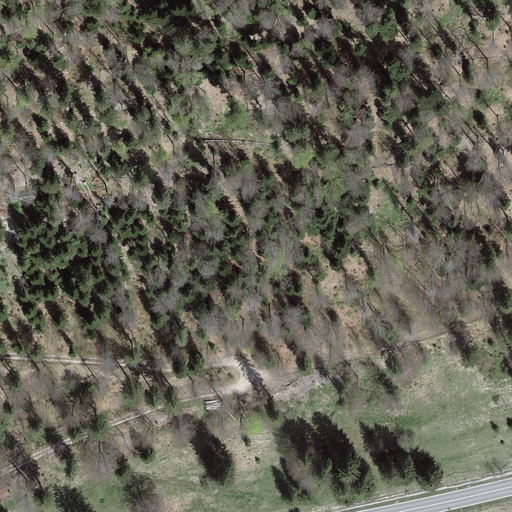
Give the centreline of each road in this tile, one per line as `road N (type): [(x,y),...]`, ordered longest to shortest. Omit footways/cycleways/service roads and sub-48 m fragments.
road 1 (track): [(0,479),(73,440),(511,311)]
road 2 (track): [(0,357),(107,366),(233,363),(251,390)]
road 3 (secondary): [(391,511),(511,485)]
